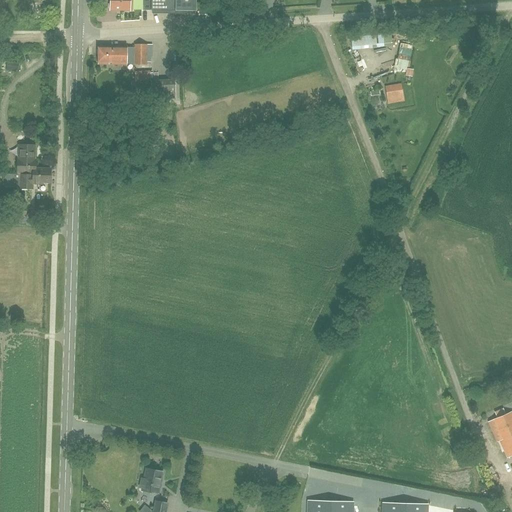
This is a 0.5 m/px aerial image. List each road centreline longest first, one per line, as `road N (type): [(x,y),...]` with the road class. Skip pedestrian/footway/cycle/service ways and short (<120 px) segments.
road 1 (tertiary): [(63,511),(79,36)]
road 2 (unclassified): [(79,36),(511,7)]
road 3 (track): [(273,464),(398,226)]
road 4 (track): [(398,226),(511,14)]
road 5 (track): [(398,226),(320,22)]
road 6 (track): [(456,379),(398,226)]
